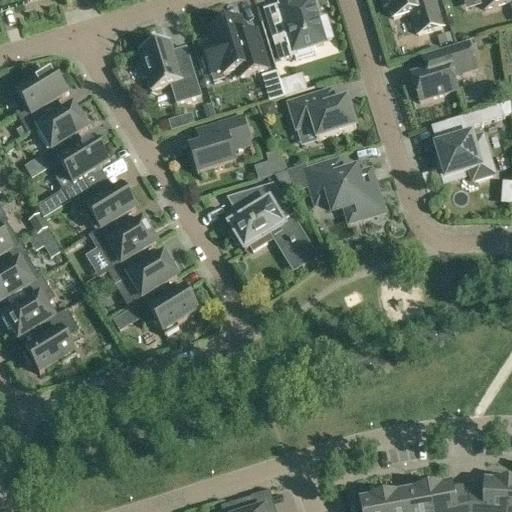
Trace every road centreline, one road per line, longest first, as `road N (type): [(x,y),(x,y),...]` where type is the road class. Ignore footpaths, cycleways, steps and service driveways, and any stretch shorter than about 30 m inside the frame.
road 1 (residential): [(0,391),(6,402),(39,415),(221,358),(242,333),(239,302),(84,35)]
road 2 (residential): [(348,0),(426,236),(442,244),(511,246)]
road 3 (residential): [(304,464),(423,434),(511,428)]
road 4 (residential): [(153,511),(304,464)]
